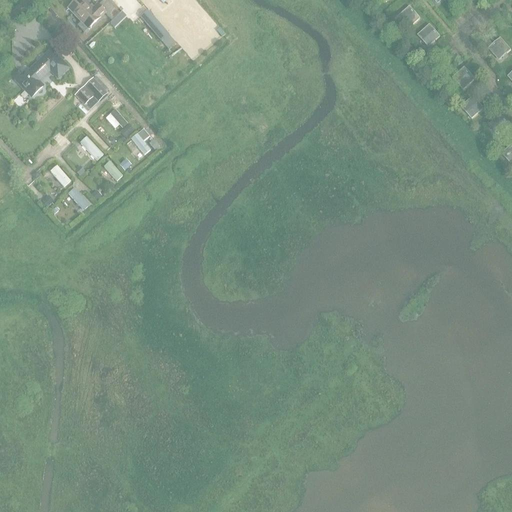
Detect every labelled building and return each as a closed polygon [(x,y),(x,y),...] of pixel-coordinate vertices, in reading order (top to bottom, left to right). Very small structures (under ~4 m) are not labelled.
[(96,4),(89,11),(80,3),(83,1),(80,0),(77,0),(68,8),(87,29),(104,13),(96,4)] [(131,0),(138,8),(147,0),(131,0)] [(405,25),(408,29),(420,18),(410,7),(406,10),(407,11),(400,18),(406,24),(405,25)] [(140,18),(168,50),(175,43),(147,12),(140,18)] [(121,13),(110,23),(114,28),(125,17),(121,13)] [(435,38),(437,39),(440,36),(430,25),(418,35),(422,40),(423,39),(428,44),(435,38)] [(209,27),(198,37),(202,41),(213,32),(209,27)] [(116,39),(130,55),(136,50),(122,35),(116,39)] [(506,54),(507,54),(511,51),(500,39),(489,49),(493,53),(494,52),(500,59),(506,54)] [(28,71),(16,82),(31,98),(43,87),(37,81),(50,69),(59,79),(68,70),(51,52),(29,72),(28,71)] [(460,86),(464,91),(475,80),(464,69),(461,71),(462,72),(455,79),(461,86),(460,86)] [(84,88),(97,102),(106,93),(93,80),(84,88)] [(469,116),(472,120),(485,109),(474,97),(470,101),(471,102),(464,109),(470,116),(469,116)] [(110,115),(122,129),(128,125),(115,110),(110,115)] [(505,128),(506,129),(511,125),(500,113),(488,123),(492,128),(492,127),(498,134),(505,128)] [(129,125),(120,132),(125,140),(135,132),(129,125)] [(131,140),(144,156),(150,151),(137,134),(131,140)] [(80,144),(97,162),(103,156),(87,137),(80,144)] [(511,144),(501,154),(506,159),(507,158),(511,164),(511,144)] [(120,166),(124,171),(130,165),(126,160),(120,166)] [(104,168),(117,182),(123,177),(110,162),(104,168)] [(50,172),(64,188),(70,182),(57,166),(50,172)] [(79,177),(85,172),(80,167),(75,172),(79,177)] [(91,196),(95,202),(102,196),(97,190),(91,196)] [(75,195),(86,206),(90,202),(80,191),(75,195)] [(48,207),(54,202),(49,196),(43,202),(48,207)]
